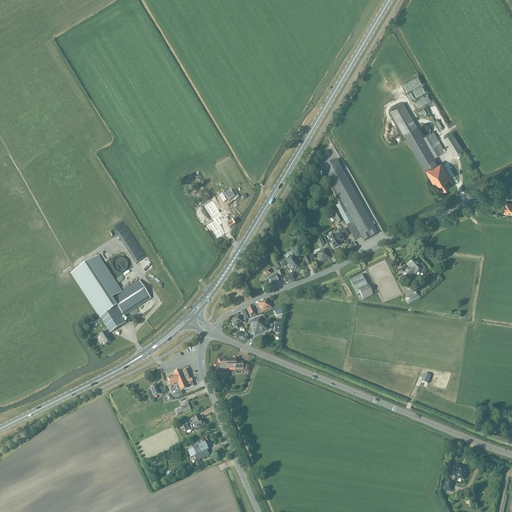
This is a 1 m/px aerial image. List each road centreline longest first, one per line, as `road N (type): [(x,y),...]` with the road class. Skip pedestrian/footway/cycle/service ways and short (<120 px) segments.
road 1 (secondary): [(190,317),(390,0)]
road 2 (tertiary): [(511,454),(209,332)]
road 3 (residential): [(209,332),(225,315),(407,232)]
road 4 (secondary): [(0,428),(133,361),(190,317)]
road 5 (tertiary): [(258,511),(201,361),(209,332)]
